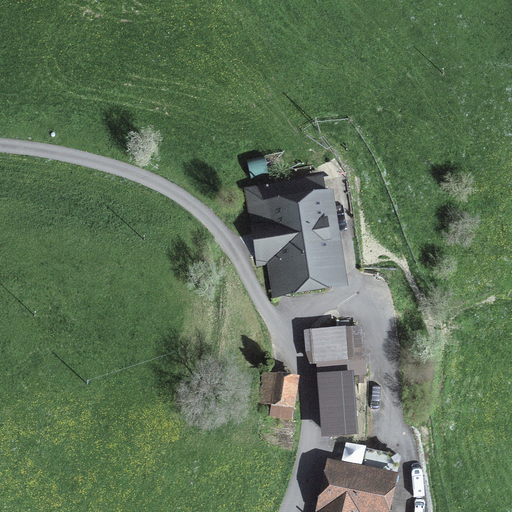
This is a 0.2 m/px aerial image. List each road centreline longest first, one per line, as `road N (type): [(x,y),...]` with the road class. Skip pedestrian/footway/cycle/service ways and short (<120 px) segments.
road 1 (track): [(286,511),(303,458),(308,401),(293,354),(230,243),(212,220),(156,182),(79,157),(0,144)]
road 2 (track): [(277,323),(350,295),(352,287),(336,178),(231,0)]
